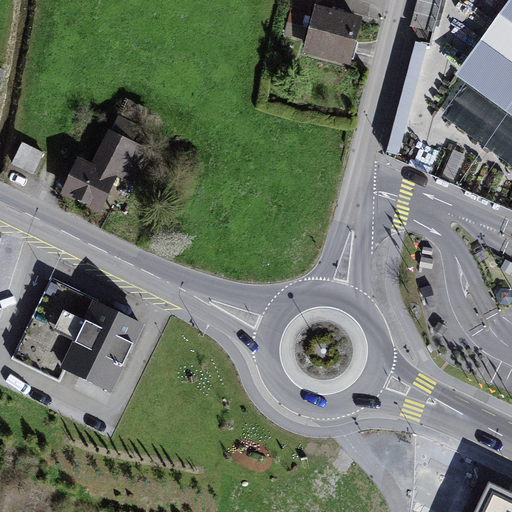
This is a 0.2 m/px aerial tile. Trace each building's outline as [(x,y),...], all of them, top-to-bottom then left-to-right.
[(511,120),(511,11),(461,84),(511,120)] [(319,19),(306,64),(351,77),(364,31),(319,19)] [(83,168),(67,202),(109,223),(125,190),(144,153),(115,140),(98,175),(83,168)] [(47,161),(24,149),(13,170),(35,182),(47,161)] [(0,236),(0,289),(9,291),(18,239),(0,236)] [(54,285),(14,364),(107,411),(147,332),(54,285)] [(511,511),(511,501),(492,491),(481,511),(511,511)]
